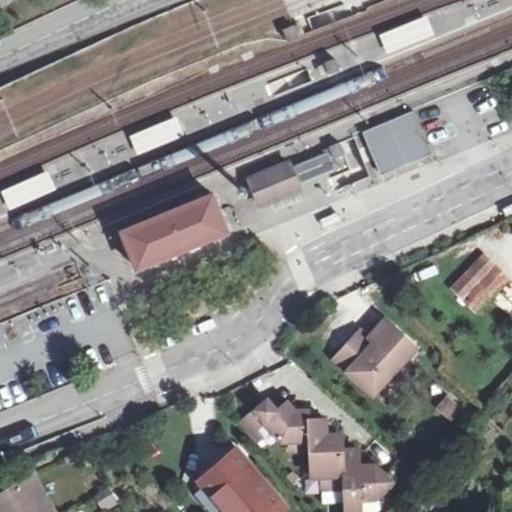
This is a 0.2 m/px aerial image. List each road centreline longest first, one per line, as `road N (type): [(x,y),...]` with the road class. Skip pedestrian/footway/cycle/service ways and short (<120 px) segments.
road 1 (residential): [(511,175),(320,258),(255,324),(212,353),(75,408)]
road 2 (unclassified): [(0,58),(131,0)]
